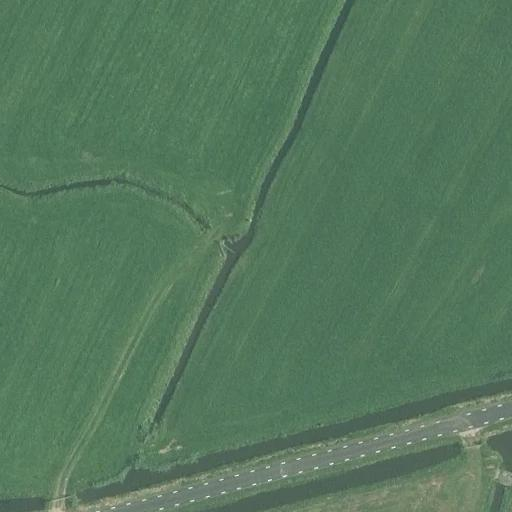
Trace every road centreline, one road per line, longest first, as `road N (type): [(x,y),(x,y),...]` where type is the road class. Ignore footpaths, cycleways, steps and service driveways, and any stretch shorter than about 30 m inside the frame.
road 1 (tertiary): [(155,511),(511,416)]
road 2 (track): [(225,227),(216,250),(166,288),(59,493),(63,511)]
